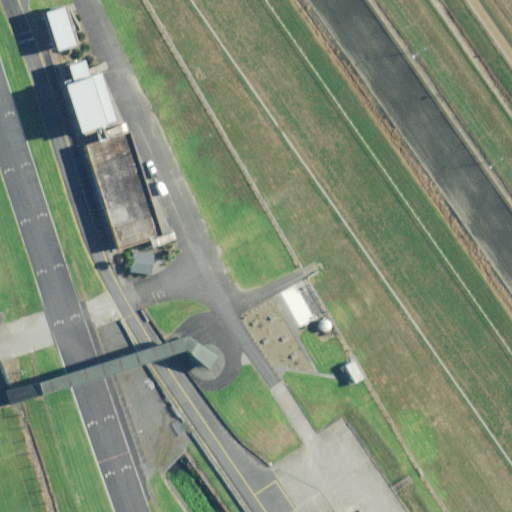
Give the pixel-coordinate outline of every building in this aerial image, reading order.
[(64,7),(40,15),(53,54),(76,47),(64,7)] [(106,74),(96,77),(91,60),(74,65),(80,81),(65,86),(79,135),(120,124),(106,74)] [(114,252),(150,241),(152,249),(176,242),(173,232),(160,236),(127,131),(81,145),(114,252)] [(131,253),(129,272),(149,274),(151,256),(131,253)] [(287,304),(277,310),(288,328),(298,322),(287,304)] [(322,328),(317,325),(310,326),(307,331),(309,337),(314,341),(320,339),(323,334),(322,328)] [(0,388),(0,393),(4,406),(176,355),(202,370),(211,354),(179,335),(0,388)] [(355,383),(344,366),(332,373),(342,390),(355,383)]
